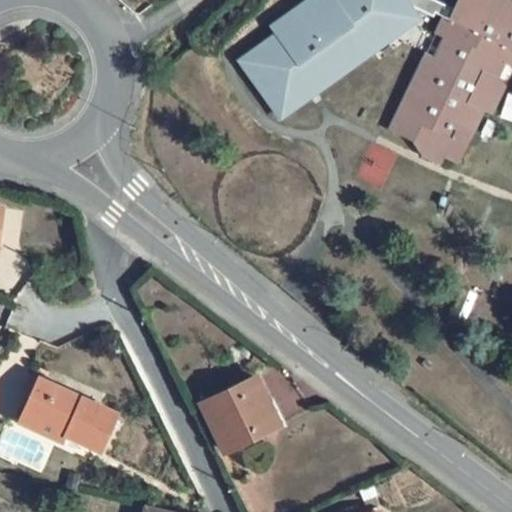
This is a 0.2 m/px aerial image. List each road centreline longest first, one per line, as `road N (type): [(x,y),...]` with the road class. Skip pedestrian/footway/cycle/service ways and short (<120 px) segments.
road 1 (secondary): [(18,153),(297,340)]
road 2 (secondary): [(297,340),(135,183),(99,115)]
road 3 (residential): [(106,262),(109,287),(222,511)]
road 4 (secondary): [(297,340),(511,504)]
road 5 (secondary): [(99,115),(111,71),(107,48),(85,14),(60,0)]
